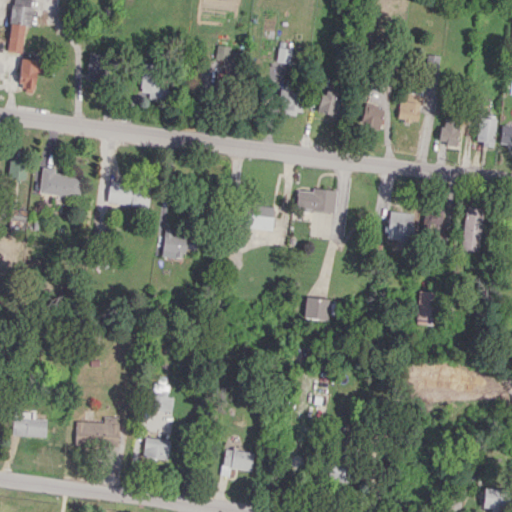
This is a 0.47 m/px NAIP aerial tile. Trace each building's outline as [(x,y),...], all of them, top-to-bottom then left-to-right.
[(7,50),(21,51),(23,23),(30,24),(31,6),(10,4),(7,50)] [(229,46),(216,44),(214,58),(228,60),(229,46)] [(288,63),(289,48),(276,47),(275,61),(288,63)] [(85,77),(103,79),(106,53),(88,51),(85,77)] [(41,59),(19,59),(18,88),(34,88),(34,71),(41,71),(41,59)] [(164,100),(170,67),(143,63),(138,91),(148,92),(147,98),(164,100)] [(215,70),(214,86),(230,87),(231,71),(215,70)] [(300,113),(302,84),(280,83),(278,112),(300,113)] [(334,121),(340,95),(321,90),(316,111),(328,114),(327,120),(334,121)] [(421,95),(406,92),(405,100),(399,100),(395,118),(416,122),(421,95)] [(358,123),(377,128),(383,107),(364,102),(358,123)] [(495,119),(478,116),(474,143),(492,145),(495,119)] [(455,144),(458,119),(441,117),(439,143),(455,144)] [(511,143),(511,126),(499,126),(499,143),(511,143)] [(6,177),(23,179),(25,160),(9,158),(6,177)] [(38,193),(78,197),(80,176),(53,174),(53,168),(40,166),(38,193)] [(106,204),(147,205),(148,184),(107,183),(106,204)] [(335,190),(311,187),(311,191),(296,190),(294,208),(333,212),(335,190)] [(270,229),(272,206),(246,204),(245,228),(270,229)] [(459,249),(479,251),(484,208),(464,206),(459,249)] [(8,221),(24,222),(24,208),(9,208),(8,221)] [(385,239),(408,241),(411,213),(388,210),(385,239)] [(160,255),(182,258),(183,248),(193,250),(195,237),(172,233),(173,229),(164,228),(160,255)] [(435,318),(436,291),(416,290),(415,317),(435,318)] [(327,319),(328,297),(303,296),(302,318),(327,319)] [(173,393),(153,390),(151,409),(171,411),(173,393)] [(29,418),(29,411),(12,411),(11,435),(45,436),(45,418),(29,418)] [(74,445),(117,447),(118,422),(74,421),(74,445)] [(169,440),(144,436),(141,456),(166,460),(169,440)] [(222,448),(219,475),(227,476),(228,468),(250,470),(251,451),(222,448)] [(349,481),(349,463),(327,462),(327,480),(349,481)] [(488,511),(507,511),(509,489),(482,488),(482,507),(488,507),(488,511)]
